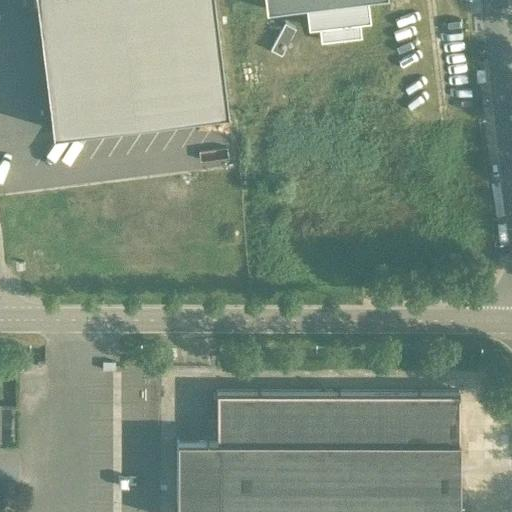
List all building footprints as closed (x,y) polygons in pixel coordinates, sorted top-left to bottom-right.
[(35,0),(51,130),(227,108),(213,0),(35,0)] [(264,0),(265,9),(305,4),(307,24),(318,23),(320,39),(360,34),(358,18),(369,17),(367,0),(264,0)] [(281,55),(295,27),(284,21),(270,49),(281,55)] [(112,193),(73,194),(74,240),(114,239),(112,193)] [(457,511),(458,390),(216,390),(216,438),(176,438),(176,511),(457,511)]
